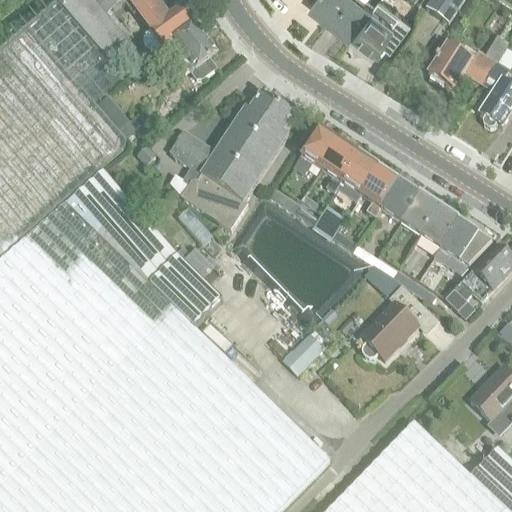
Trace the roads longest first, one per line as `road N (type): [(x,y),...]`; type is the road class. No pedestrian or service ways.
road 1 (tertiary): [(233,0),(264,52),(511,208)]
road 2 (unclassified): [(297,511),(511,292)]
